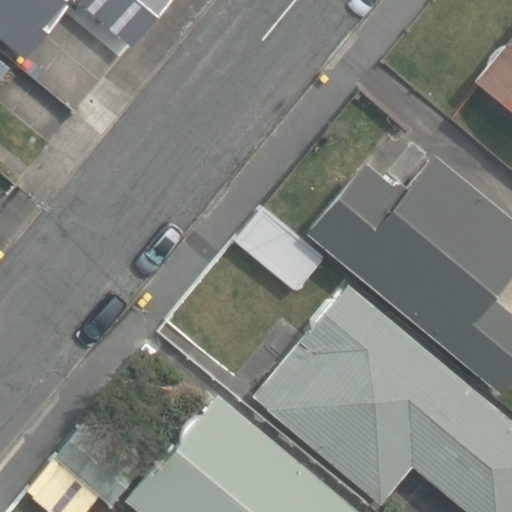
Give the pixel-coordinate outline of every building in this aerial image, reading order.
[(0,0),(0,38),(22,57),(69,0),(0,0)] [(511,30),(472,79),(511,111),(511,30)] [(303,230),(498,390),(511,371),(511,312),(497,300),(511,281),(511,217),(431,151),(405,183),(393,173),(388,179),(362,158),(303,230)] [(232,236),(293,287),(321,253),(261,203),(232,236)] [(408,463),(467,511),(506,511),(511,505),(511,419),(344,282),(307,327),(305,325),(248,396),(378,500),(408,463)] [(354,511),(356,510),(213,392),(157,458),(155,456),(121,497),(138,511),(354,511)] [(108,502),(135,469),(78,421),(22,488),(50,511),(81,511),(98,493),(108,502)]
